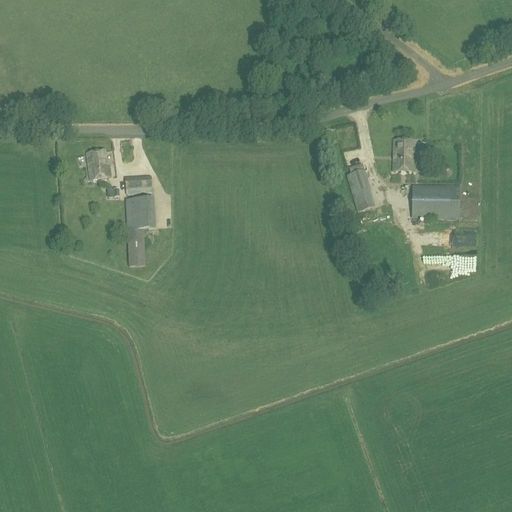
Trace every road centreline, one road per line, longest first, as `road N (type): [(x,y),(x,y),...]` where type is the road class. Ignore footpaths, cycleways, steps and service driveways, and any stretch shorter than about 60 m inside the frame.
road 1 (unclassified): [(0,138),(275,126),(436,87)]
road 2 (unclassified): [(436,87),(333,0)]
